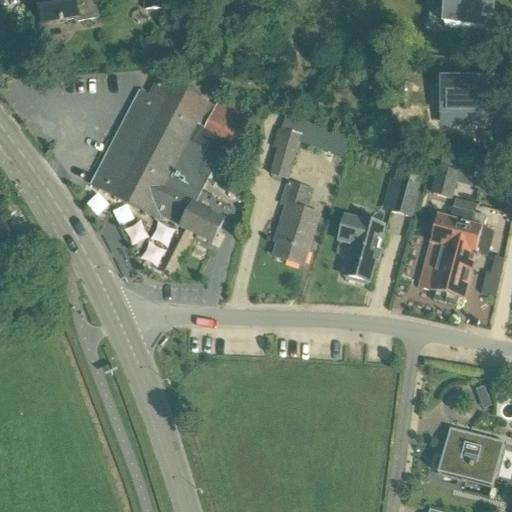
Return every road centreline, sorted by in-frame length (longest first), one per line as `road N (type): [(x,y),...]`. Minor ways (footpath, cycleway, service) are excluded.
road 1 (residential): [(418,331),(235,317),(119,324)]
road 2 (secondary): [(119,324),(79,241),(0,126)]
road 3 (secondary): [(187,511),(119,324)]
road 4 (residential): [(418,331),(391,511)]
